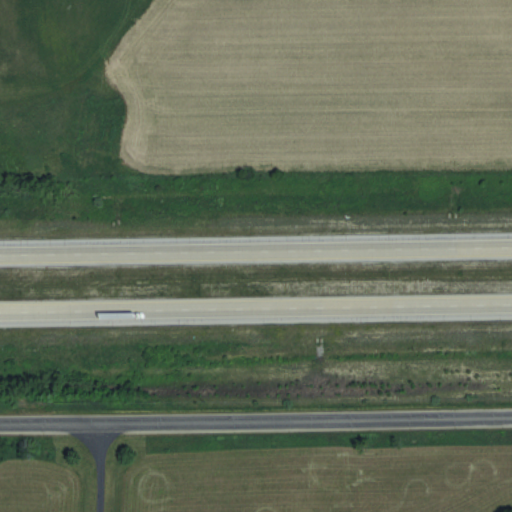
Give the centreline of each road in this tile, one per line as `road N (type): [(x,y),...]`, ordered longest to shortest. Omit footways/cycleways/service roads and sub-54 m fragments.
road 1 (trunk): [(0,314),(511,307)]
road 2 (trunk): [(511,244),(0,249)]
road 3 (residential): [(0,422),(511,418)]
